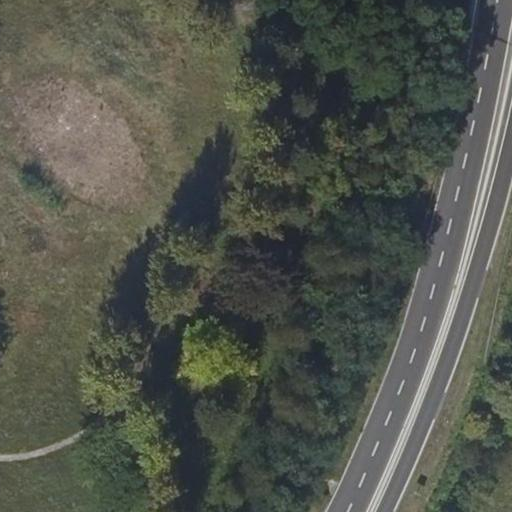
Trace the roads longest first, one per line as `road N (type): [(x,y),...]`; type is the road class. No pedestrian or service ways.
road 1 (primary): [(383,511),(454,343),(511,156)]
road 2 (primary): [(498,21),(429,315)]
road 3 (unclassified): [(429,315),(338,511)]
road 4 (primary): [(429,315),(398,423),(358,511)]
